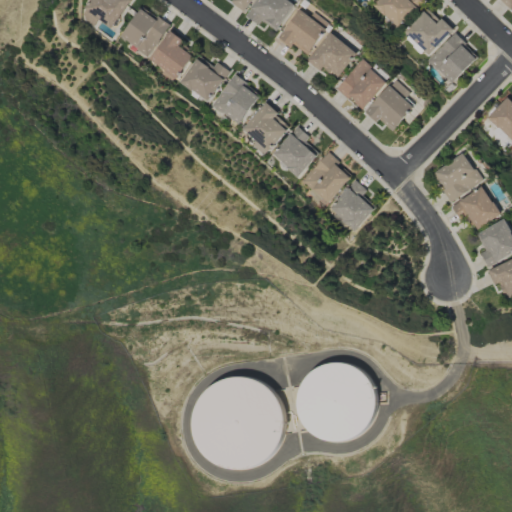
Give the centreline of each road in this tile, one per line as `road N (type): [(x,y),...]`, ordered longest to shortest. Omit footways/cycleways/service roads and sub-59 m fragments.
road 1 (residential): [(185,0),(285,76),(397,178),(432,218),(450,282)]
road 2 (residential): [(397,178),(511,61)]
